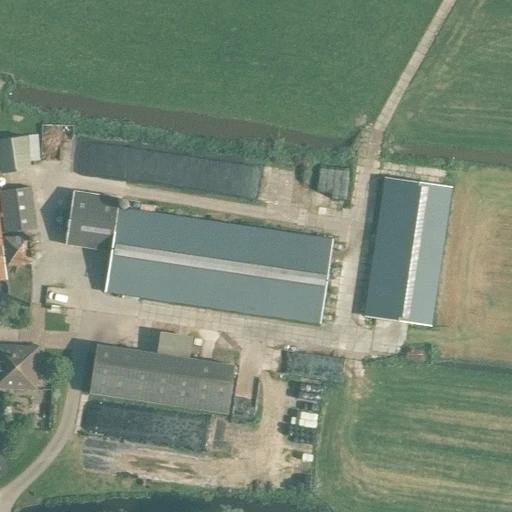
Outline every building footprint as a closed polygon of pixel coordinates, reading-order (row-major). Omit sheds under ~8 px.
[(49,116),(48,149),(65,149),(66,116),(49,116)] [(0,145),(4,176),(34,172),(31,138),(0,142),(0,145)] [(0,171),(0,280),(14,279),(0,171)] [(390,186),(367,324),(427,334),(450,196),(390,186)] [(10,234),(40,229),(35,191),(4,196),(10,234)] [(335,247),(85,205),(78,244),(114,250),(108,288),(322,324),(335,247)] [(46,275),(40,229),(10,234),(15,279),(46,275)] [(54,275),(51,291),(69,294),(71,277),(54,275)] [(91,396),(231,417),(239,368),(99,347),(91,396)] [(0,393),(18,394),(20,350),(0,348),(0,393)] [(20,350),(18,394),(40,395),(42,351),(20,350)]
